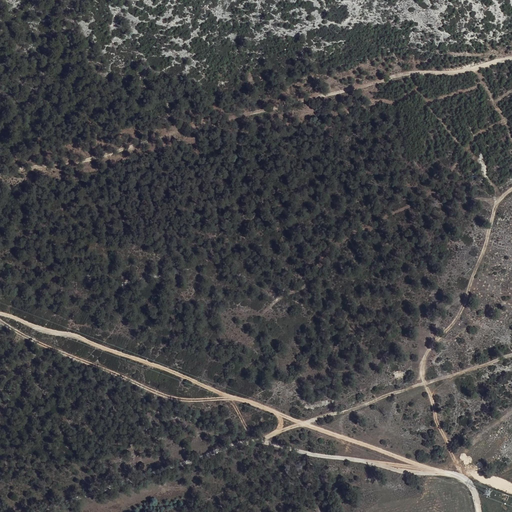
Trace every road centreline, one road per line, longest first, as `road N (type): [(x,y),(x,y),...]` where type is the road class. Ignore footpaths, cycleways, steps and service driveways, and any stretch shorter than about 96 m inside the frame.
road 1 (track): [(0,314),(133,354),(225,397),(256,401),(474,484)]
road 2 (track): [(474,484),(238,441)]
